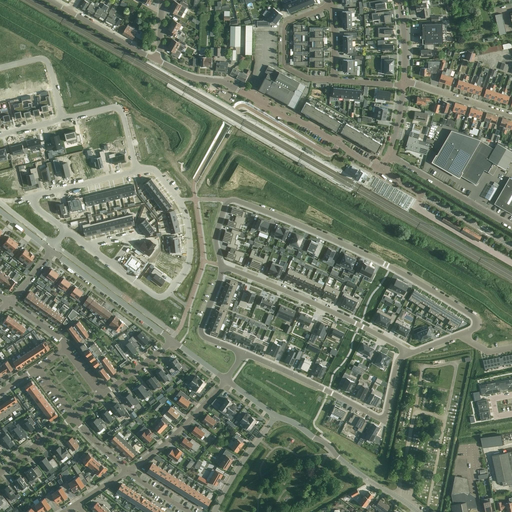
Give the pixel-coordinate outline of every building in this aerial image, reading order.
[(85,9),(90,2),(91,0),(90,0),(83,0),(80,6),(85,9)] [(289,0),(284,2),(285,4),(288,10),(289,13),(294,11),(291,2),(289,0)] [(291,2),(294,11),(299,8),(296,0),(291,2)] [(302,0),(296,0),(299,8),(305,6),(302,0)] [(381,0),(378,0),(369,2),(370,6),(376,5),(377,11),(386,9),(385,3),(382,3),(381,0)] [(422,4),(416,5),(417,11),(420,11),(421,18),(423,18),(429,17),(428,9),(427,9),(426,5),(427,5),(427,0),(422,1),(422,4)] [(184,12),(186,8),(188,5),(182,2),(181,4),(174,1),(172,5),(184,12)] [(93,14),(96,8),(99,5),(96,3),(94,5),(90,3),(89,5),(86,10),(93,14)] [(99,17),(107,4),(105,3),(104,4),(104,3),(101,8),(99,7),(98,8),(94,15),(99,17)] [(103,20),(107,13),(108,13),(107,12),(107,11),(110,4),(108,3),(107,4),(99,17),(103,20)] [(180,20),(184,12),(172,5),(169,10),(176,14),(174,17),(180,20)] [(115,16),(113,15),(116,10),(112,8),(109,13),(110,13),(105,21),(113,25),(114,24),(118,26),(122,19),(118,17),(116,20),(113,19),(115,16)] [(273,8),(270,12),(279,19),(283,15),(273,8)] [(351,11),(355,11),(355,8),(348,8),(348,11),(342,11),(342,17),(352,17),(351,11)] [(262,21),(257,21),(257,26),(270,26),(270,22),(271,21),(276,24),(279,19),(270,12),(269,12),(265,16),(268,19),(267,21),(262,21)] [(384,12),(372,14),(373,20),(379,19),(379,24),(392,22),(391,17),(391,15),(385,16),(384,12)] [(171,25),(179,29),(181,25),(185,27),(187,24),(182,21),(180,24),(173,20),(171,25)] [(348,31),(355,31),(355,26),(352,26),(352,23),(343,23),(343,28),(348,28),(348,31)] [(422,36),(420,36),(420,39),(422,38),(423,44),(427,44),(433,44),(443,43),(443,36),(442,23),(422,24),(422,36)] [(142,40),(145,34),(147,31),(144,29),(143,31),(142,30),(141,31),(135,28),(136,27),(134,26),(133,27),(128,24),(123,34),(133,40),(135,36),(142,40)] [(171,25),(168,29),(170,31),(169,33),(173,36),(179,39),(180,36),(182,31),(179,29),(171,25)] [(302,25),(293,25),(293,31),(294,31),(294,35),(302,35),(308,35),(308,31),(302,31),(302,25)] [(230,26),(230,46),(240,46),(240,26),(230,26)] [(323,27),(309,27),(309,31),(315,31),(315,37),(315,38),(323,38),(324,38),(324,31),(323,31),(323,27)] [(393,29),(388,29),(388,27),(378,28),(378,38),(392,37),(391,33),(393,33),(393,29)] [(349,32),(349,36),(343,36),(343,41),(353,41),(352,37),(357,37),(356,32),(349,32)] [(302,41),(302,35),(294,35),(293,35),(293,42),(294,42),(294,45),(302,45),(308,45),(308,41),(302,41)] [(309,41),(315,41),(315,47),(315,48),(323,48),(324,48),(324,41),(323,41),(323,38),(315,38),(315,37),(309,37),(309,41)] [(170,44),(178,48),(179,46),(182,48),(183,45),(185,46),(186,43),(181,40),(179,43),(173,39),(170,44)] [(385,40),(378,41),(378,48),(382,47),(382,51),(393,50),(393,49),(394,49),(394,46),(393,46),(393,44),(386,44),(385,40)] [(177,50),(178,48),(170,44),(167,48),(174,52),(172,55),(178,58),(181,53),(177,50)] [(427,50),(421,50),(421,57),(426,56),(431,56),(433,56),(435,55),(435,50),(434,50),(433,44),(427,44),(427,50)] [(293,52),(294,52),(294,55),(302,55),(308,55),(308,51),(302,51),(302,45),(294,45),(293,45),(293,52)] [(343,52),(351,52),(351,55),(357,55),(357,52),(355,52),(355,46),(353,46),(343,47),(343,52)] [(309,47),(309,51),(315,51),(315,57),(315,58),(323,58),(324,58),(324,51),(323,51),(323,48),(315,48),(315,47),(309,47)] [(465,59),(472,61),(475,54),(468,51),(465,59)] [(308,65),(308,61),(302,61),(302,55),(294,55),(293,55),(293,62),(294,62),(294,65),(308,65)] [(384,73),(393,74),(394,60),(390,60),(390,56),(383,56),(382,67),(385,67),(384,73)] [(201,57),(201,66),(202,66),(202,67),(204,67),(205,66),(206,66),(211,66),(212,58),(206,57),(201,57)] [(324,61),(323,61),(323,58),(315,58),(315,57),(309,57),(309,61),(315,61),(315,68),(324,68),(324,61)] [(216,65),(216,71),(227,72),(228,62),(220,61),(220,63),(217,62),(216,65)] [(428,76),(431,76),(431,73),(432,73),(436,73),(436,68),(439,68),(439,65),(439,62),(428,61),(428,68),(421,68),(421,71),(420,71),(420,75),(428,76)] [(268,66),(265,72),(268,74),(265,78),(259,90),(264,92),(265,91),(288,103),(287,104),(295,108),(306,85),(268,66)] [(343,66),(343,71),(350,72),(350,75),(357,75),(357,72),(354,72),(354,69),(355,66),(343,66)] [(245,73),(243,72),(242,73),(233,68),(230,74),(245,82),(248,76),(249,75),(251,71),(248,70),(247,74),(245,73)] [(441,76),(439,81),(445,83),(449,70),(447,69),(445,75),(442,74),(441,76)] [(452,70),(449,70),(445,83),(450,85),(453,77),(450,76),(452,70)] [(465,81),(465,79),(466,75),(464,75),(462,81),(459,79),(456,87),(462,89),(465,81)] [(476,85),(479,77),(477,76),(474,85),(470,83),(468,91),(474,93),(476,85)] [(468,91),(470,83),(465,81),(462,89),(468,91)] [(489,98),(494,84),(492,84),(490,90),(486,89),(483,96),(489,98)] [(498,92),(494,91),(495,89),(496,85),(494,84),(489,98),(495,100),(498,92)] [(480,95),(482,87),(479,86),(476,85),(474,93),(480,95)] [(509,96),(506,95),(507,93),(509,86),(506,85),(506,88),(505,88),(501,102),(507,104),(509,96)] [(501,102),(505,88),(503,87),(502,91),(501,94),(498,92),(495,100),(501,102)] [(330,94),(329,100),(333,100),(338,101),(338,97),(339,88),(333,88),(333,94),(330,94)] [(354,99),(354,101),(360,101),(364,102),(364,96),(360,95),(361,90),(355,90),(354,99)] [(376,98),(375,101),(385,103),(386,100),(389,100),(391,92),(379,90),(378,98),(376,98)] [(41,101),(43,110),(43,112),(49,110),(48,107),(52,106),(49,96),(45,97),(46,100),(41,101)] [(336,133),(344,120),(344,119),(309,99),(307,102),(306,102),(301,111),(302,111),(301,113),(336,133)] [(33,106),(32,106),(34,113),(34,116),(41,114),(40,111),(43,110),(41,101),(37,102),(38,105),(33,106)] [(443,114),(446,114),(450,103),(443,101),(442,105),(440,110),(444,111),(443,114)] [(19,106),(13,108),(16,118),(22,117),(22,116),(21,114),(24,113),(23,107),(22,102),(18,103),(19,106)] [(23,107),(24,113),(25,115),(25,118),(32,117),(31,113),(34,113),(32,106),(33,106),(32,102),(28,103),(29,106),(23,107)] [(458,114),(461,104),(455,102),(453,110),(456,111),(454,117),(457,118),(458,114)] [(374,103),(374,106),(375,107),(374,112),(386,114),(388,109),(380,107),(381,104),(374,103)] [(435,103),(433,112),(438,113),(439,110),(440,110),(442,105),(435,103)] [(461,104),(459,112),(465,113),(467,106),(461,104)] [(474,117),(477,109),(471,107),(468,115),(474,117)] [(1,109),(0,108),(0,118),(3,118),(4,121),(10,120),(7,110),(2,112),(1,109)] [(475,124),(477,117),(480,119),(483,111),(477,109),(474,117),(473,119),(472,123),(475,124)] [(426,122),(427,115),(433,116),(434,112),(425,110),(424,113),(415,112),(414,120),(426,122)] [(374,112),(373,118),(385,120),(386,114),(374,112)] [(492,115),(486,113),(484,120),(487,121),(485,127),(488,128),(492,115)] [(498,116),(492,115),(488,128),(490,129),(492,123),(496,124),(498,116)] [(506,127),(508,120),(502,118),(500,125),(503,126),(501,132),(504,133),(505,130),(506,127)] [(344,120),(336,133),(339,135),(340,134),(347,122),(344,120)] [(348,120),(347,122),(340,134),(375,154),(376,152),(377,152),(382,144),(381,143),(383,140),(348,120)] [(95,128),(84,131),(86,137),(93,136),(93,138),(100,136),(99,131),(96,131),(95,128)] [(452,130),(433,162),(458,177),(460,174),(476,183),(484,170),(493,175),(498,165),(506,170),(511,158),(511,146),(498,142),(494,149),(480,141),(480,140),(452,130)] [(69,132),(65,133),(67,141),(71,140),(77,139),(78,142),(81,141),(80,134),(77,135),(76,131),(70,132),(69,132)] [(408,143),(406,148),(426,154),(428,146),(418,143),(419,141),(417,140),(419,134),(415,133),(411,132),(410,136),(410,137),(415,138),(414,141),(415,141),(414,145),(408,143)] [(51,142),(46,143),(48,150),(53,149),(53,150),(62,148),(59,135),(50,137),(51,142)] [(35,141),(29,142),(31,149),(40,147),(41,151),(46,150),(44,141),(41,141),(40,139),(36,140),(35,141),(35,140),(35,141)] [(22,144),(11,147),(13,155),(24,152),(24,154),(25,154),(28,153),(27,147),(23,148),(22,144)] [(0,157),(6,156),(7,160),(11,159),(10,158),(9,153),(6,153),(4,148),(0,149),(0,157)] [(101,157),(94,158),(97,169),(104,167),(102,161),(106,161),(104,151),(99,152),(101,157)] [(114,153),(109,154),(111,164),(114,163),(115,165),(118,164),(121,163),(126,162),(124,155),(115,157),(114,153)] [(82,160),(75,162),(78,173),(85,171),(84,166),(87,165),(85,155),(81,156),(82,160)] [(58,159),(54,160),(57,172),(61,171),(62,177),(70,175),(67,163),(60,164),(58,159)] [(41,171),(40,171),(40,172),(41,172),(45,180),(47,180),(48,180),(51,180),(51,179),(54,178),(55,179),(51,161),(46,162),(47,166),(48,168),(41,171)] [(357,177),(356,177),(361,180),(360,180),(364,182),(365,179),(367,175),(365,173),(360,170),(360,171),(358,169),(352,166),(350,170),(355,173),(355,174),(358,175),(357,177)] [(31,174),(26,175),(29,185),(36,184),(35,179),(39,178),(37,170),(36,167),(30,169),(31,174)] [(9,181),(6,181),(7,186),(10,185),(11,189),(19,187),(17,181),(21,180),(19,173),(8,176),(9,181)] [(511,214),(511,178),(509,177),(494,204),(500,207),(502,209),(505,211),(508,212),(511,214)] [(151,179),(143,184),(146,188),(154,182),(151,179)] [(154,182),(146,188),(149,192),(157,186),(154,182)] [(134,185),(127,186),(129,196),(136,194),(134,185)] [(127,186),(120,188),(122,198),(129,196),(127,186)] [(157,186),(149,192),(152,196),(160,190),(157,186)] [(482,187),(479,194),(490,199),(493,193),(482,187)] [(120,188),(113,190),(115,199),(122,198),(120,188)] [(113,190),(106,192),(108,201),(115,199),(113,190)] [(160,190),(152,196),(155,200),(163,194),(160,190)] [(106,192),(99,193),(101,203),(108,201),(106,192)] [(99,193),(92,195),(94,204),(101,203),(99,193)] [(163,194),(155,200),(158,204),(166,198),(163,194)] [(92,195),(85,197),(87,206),(94,204),(92,195)] [(166,198),(158,204),(161,208),(169,202),(166,198)] [(81,199),(70,202),(72,211),(78,210),(79,213),(87,211),(85,203),(82,204),(81,199)] [(169,202),(161,208),(164,211),(172,206),(169,202)] [(63,204),(56,205),(59,214),(63,213),(65,219),(71,217),(68,205),(64,206),(63,204)] [(232,208),(231,213),(236,215),(235,218),(245,221),(246,217),(244,217),(246,212),(239,210),(239,209),(236,208),(236,209),(232,208)] [(175,210),(165,212),(167,220),(177,217),(175,210)] [(132,214),(125,216),(128,226),(135,225),(132,214)] [(125,216),(118,217),(121,228),(128,226),(125,216)] [(459,230),(461,226),(444,216),(442,220),(459,230)] [(118,217),(111,219),(114,230),(121,228),(118,217)] [(177,217),(167,220),(169,227),(178,224),(177,217)] [(259,217),(254,229),(260,231),(265,220),(259,217)] [(146,218),(138,224),(141,228),(149,222),(146,218)] [(229,220),(227,225),(240,229),(241,224),(244,225),(245,221),(235,218),(234,221),(229,220)] [(111,219),(104,221),(107,232),(114,230),(111,219)] [(260,231),(260,232),(268,235),(271,230),(268,229),(270,222),(265,220),(260,231)] [(104,221),(97,223),(100,233),(107,232),(104,221)] [(149,222),(141,228),(144,232),(152,226),(149,222)] [(90,223),(83,225),(85,237),(93,235),(90,224),(90,223)] [(90,224),(93,235),(100,233),(97,223),(90,224)] [(178,224),(169,227),(171,234),(180,231),(178,224)] [(278,225),(274,235),(279,237),(283,227),(278,225)] [(152,226),(144,232),(147,236),(155,230),(152,226)] [(478,241),(481,236),(464,226),(461,231),(478,241)] [(283,227),(279,237),(285,239),(289,229),(283,227)] [(225,230),(224,236),(235,239),(237,234),(241,236),(242,232),(232,229),(231,232),(225,230)] [(292,238),(289,245),(289,246),(289,245),(298,249),(298,250),(303,252),(306,245),(300,243),(303,237),(296,234),(294,239),(292,238)] [(224,236),(222,241),(228,243),(227,246),(237,249),(238,245),(235,244),(236,239),(235,239),(224,236)] [(2,239),(0,242),(0,246),(1,247),(2,245),(6,249),(13,240),(8,237),(6,240),(5,241),(2,239)] [(171,239),(171,246),(175,246),(175,255),(178,256),(178,257),(183,257),(183,243),(180,243),(180,240),(171,239)] [(6,249),(5,250),(5,251),(12,256),(17,250),(14,248),(15,247),(18,244),(13,240),(6,249)] [(311,240),(307,251),(313,253),(312,256),(317,259),(321,251),(316,249),(318,244),(316,243),(311,240)] [(140,244),(136,250),(146,258),(150,252),(149,251),(152,247),(147,243),(143,247),(140,244)] [(328,248),(323,259),(330,262),(329,265),(332,266),(335,261),(332,259),(336,251),(328,248)] [(18,252),(14,257),(21,263),(23,261),(29,252),(24,249),(22,252),(21,254),(18,252)] [(229,251),(227,257),(230,258),(230,259),(233,260),(233,259),(239,261),(241,256),(243,257),(245,253),(234,249),(234,250),(235,250),(234,253),(229,251)] [(252,249),(248,259),(252,260),(249,265),(255,267),(258,259),(259,256),(254,254),(256,251),(252,249)] [(29,252),(23,261),(27,264),(25,266),(28,269),(33,263),(30,261),(31,259),(34,256),(33,256),(34,255),(30,252),(29,252)] [(258,259),(255,267),(260,269),(262,264),(265,265),(269,256),(265,254),(264,258),(259,256),(258,259)] [(338,259),(335,266),(340,269),(341,266),(345,268),(350,256),(345,254),(341,260),(338,259)] [(169,260),(163,268),(170,274),(177,264),(176,263),(179,259),(170,256),(168,259),(169,260)] [(350,256),(345,268),(349,270),(348,272),(352,275),(356,267),(353,266),(356,259),(350,256)] [(132,258),(127,264),(137,272),(140,267),(143,269),(147,264),(141,260),(139,263),(132,258)] [(273,262),(268,273),(273,275),(274,275),(275,270),(278,264),(273,262)] [(275,270),(274,275),(279,277),(282,271),(285,272),(288,263),(285,262),(284,266),(278,264),(275,270)] [(359,266),(355,274),(359,276),(360,272),(365,275),(369,266),(369,265),(364,263),(362,267),(359,266)] [(369,266),(365,275),(369,277),(367,280),(371,282),(375,273),(372,272),(374,268),(369,266)] [(56,271),(55,271),(50,267),(47,271),(44,270),(40,276),(44,279),(46,277),(49,280),(56,271)] [(155,268),(151,272),(155,275),(151,280),(160,286),(165,280),(160,276),(162,273),(155,268)] [(289,268),(284,279),(290,282),(294,274),(295,271),(289,268)] [(56,271),(49,280),(48,281),(51,283),(52,282),(55,284),(61,276),(56,272),(56,271)] [(294,274),(290,282),(296,285),(299,277),(301,273),(295,271),(294,274)] [(299,277),(296,285),(302,287),(305,279),(306,277),(307,276),(301,273),(299,277)] [(2,284),(6,287),(12,279),(7,276),(2,284)] [(60,290),(68,280),(67,280),(62,276),(56,284),(59,286),(57,288),(60,290)] [(305,279),(302,287),(307,290),(311,282),(312,280),(306,277),(305,279)] [(12,279),(6,287),(11,290),(17,282),(12,279)] [(391,283),(388,289),(397,293),(402,282),(396,279),(394,284),(391,283)] [(60,290),(63,292),(64,291),(67,293),(73,284),(68,281),(68,280),(60,290)] [(226,283),(225,286),(236,290),(238,283),(231,280),(229,283),(227,282),(227,283),(226,283)] [(311,282),(307,290),(313,292),(317,284),(318,282),(312,280),(311,282)] [(317,284),(313,292),(319,295),(324,285),(323,285),(318,282),(317,284)] [(402,282),(397,293),(402,296),(401,298),(404,300),(408,292),(405,290),(408,285),(402,282)] [(326,284),(322,292),(324,293),(323,296),(328,299),(333,288),(326,284)] [(74,285),(68,293),(71,295),(69,297),(72,299),(80,289),(79,289),(74,285)] [(225,286),(223,292),(233,296),(236,290),(225,286)] [(333,288),(328,299),(333,301),(335,297),(337,298),(340,291),(333,288)] [(80,289),(72,299),(75,301),(76,300),(79,302),(81,303),(85,298),(83,296),(85,293),(80,290),(80,289)] [(414,290),(409,298),(413,301),(419,292),(414,290)] [(244,292),(239,305),(245,308),(248,301),(252,303),(255,294),(248,291),(247,294),(244,292)] [(29,292),(24,300),(29,303),(34,295),(29,292)] [(222,294),(220,298),(221,298),(231,302),(233,296),(223,292),(222,294)] [(343,292),(341,298),(344,300),(341,305),(347,308),(353,297),(352,297),(343,292)] [(419,292),(413,301),(418,304),(423,295),(419,292)] [(35,294),(34,295),(29,303),(33,306),(38,298),(39,297),(35,294)] [(418,304),(417,305),(423,308),(429,298),(424,295),(423,295),(418,304)] [(89,296),(83,304),(87,307),(93,299),(89,296)] [(263,297),(260,304),(270,309),(269,311),(273,313),(276,307),(272,305),(274,301),(263,297)] [(353,297),(347,308),(353,311),(355,305),(359,307),(363,299),(359,297),(358,299),(353,297)] [(38,298),(33,306),(37,309),(43,302),(38,298)] [(221,298),(219,302),(222,303),(221,306),(228,309),(231,302),(221,298)] [(429,298),(423,308),(428,311),(434,302),(429,298)] [(93,299),(87,307),(92,311),(98,303),(93,299)] [(43,302),(37,309),(42,312),(47,305),(43,302)] [(434,302),(428,311),(433,313),(438,304),(434,302)] [(98,303),(92,311),(97,314),(103,306),(98,303)] [(438,304),(433,313),(437,316),(443,307),(438,304)] [(47,305),(42,312),(46,316),(52,308),(47,305)] [(281,305),(277,313),(288,318),(287,320),(291,322),(295,312),(281,305)] [(103,306),(97,314),(101,318),(107,310),(103,306)] [(216,309),(215,313),(225,317),(228,310),(220,307),(219,310),(216,309)] [(437,316),(437,317),(442,320),(448,310),(443,307),(437,316)] [(52,308),(46,316),(50,319),(56,311),(52,308)] [(73,309),(68,316),(71,320),(79,314),(75,311),(73,309)] [(378,309),(374,315),(378,317),(375,322),(375,323),(379,325),(379,324),(381,325),(387,314),(378,309)] [(107,310),(101,318),(106,321),(107,320),(111,314),(112,313),(107,310)] [(448,310),(442,320),(447,323),(448,323),(453,314),(453,313),(448,310)] [(56,311),(50,319),(55,322),(60,314),(56,311)] [(213,317),(212,319),(223,323),(225,317),(215,313),(214,314),(214,313),(213,317)] [(301,313),(298,321),(305,324),(303,328),(310,331),(314,324),(310,322),(312,318),(308,316),(305,315),(301,313)] [(387,314),(381,325),(382,326),(386,328),(389,323),(392,324),(397,316),(392,313),(391,316),(387,314)] [(60,314),(55,322),(59,325),(65,317),(60,314)] [(107,320),(110,323),(109,324),(110,324),(108,327),(117,333),(119,331),(120,331),(120,330),(123,332),(129,327),(124,324),(125,323),(115,316),(115,317),(111,314),(107,320)] [(453,314),(448,323),(452,325),(458,317),(453,314)] [(8,315),(2,322),(7,325),(12,318),(8,315)] [(458,317),(452,325),(457,328),(462,319),(458,317)] [(7,325),(11,329),(16,322),(12,318),(7,325)] [(212,319),(210,325),(220,329),(223,323),(212,319)] [(96,367),(99,365),(100,367),(102,365),(100,363),(103,362),(112,374),(116,371),(79,321),(74,324),(75,325),(73,327),(72,325),(67,329),(96,367)] [(396,321),(393,327),(396,329),(394,332),(405,337),(409,330),(401,326),(402,324),(396,321)] [(16,322),(11,329),(16,332),(21,325),(16,322)] [(315,327),(308,341),(313,344),(316,337),(318,334),(322,337),(322,336),(324,337),(326,332),(324,332),(327,326),(328,325),(327,325),(325,324),(321,322),(318,329),(315,327)] [(21,325),(16,332),(20,335),(25,328),(21,325)] [(208,329),(211,330),(210,333),(218,336),(220,329),(210,325),(208,329)] [(228,332),(227,334),(230,335),(229,338),(233,340),(238,328),(231,325),(229,330),(228,332)] [(428,328),(417,332),(420,340),(432,335),(431,333),(434,332),(431,325),(428,327),(428,328)] [(238,328),(233,340),(237,341),(239,342),(244,331),(238,328)] [(330,328),(326,338),(326,339),(326,337),(335,341),(336,338),(340,340),(342,336),(343,336),(343,335),(344,333),(339,331),(339,329),(338,330),(334,328),(333,329),(330,328)] [(244,331),(239,342),(241,343),(244,345),(245,345),(249,333),(244,331)] [(133,336),(131,338),(136,343),(138,341),(143,346),(149,340),(148,340),(149,339),(146,336),(145,337),(141,332),(135,338),(133,336)] [(249,333),(245,345),(249,346),(250,344),(252,345),(256,337),(256,336),(249,333)] [(256,337),(252,345),(255,346),(254,349),(258,350),(262,340),(256,337)] [(130,342),(124,346),(131,355),(137,351),(135,348),(138,346),(136,343),(131,338),(128,340),(130,342)] [(262,340),(258,350),(258,351),(262,352),(263,350),(266,351),(269,343),(262,340)] [(273,341),(268,353),(276,356),(280,347),(283,349),(286,342),(283,340),(281,345),(273,341)] [(44,341),(40,344),(44,351),(49,348),(44,341)] [(116,342),(114,344),(125,359),(126,358),(127,360),(120,365),(121,367),(130,361),(116,342)] [(363,343),(359,350),(368,355),(367,357),(371,360),(375,354),(372,352),(374,348),(370,346),(367,345),(363,343)] [(40,344),(35,347),(40,354),(44,351),(40,344)] [(35,347),(31,350),(35,357),(40,354),(35,347)] [(291,350),(286,360),(293,363),(296,357),(299,358),(302,352),(296,349),(294,351),(291,350)] [(31,350),(26,353),(31,360),(35,357),(31,350)] [(372,361),(371,363),(380,368),(381,365),(382,365),(383,363),(387,365),(390,358),(387,356),(387,355),(386,355),(385,354),(381,352),(380,353),(378,358),(375,356),(372,361)] [(26,353),(22,356),(26,363),(31,360),(26,353)] [(22,356),(17,359),(22,366),(26,363),(22,356)] [(166,366),(171,363),(167,358),(163,361),(166,366)] [(179,368),(182,366),(176,358),(170,363),(173,367),(169,370),(173,375),(180,370),(179,368)] [(299,363),(299,364),(302,365),(300,368),(301,368),(308,371),(312,362),(305,358),(303,361),(303,363),(300,362),(300,364),(299,363)] [(17,359),(12,362),(17,369),(22,366),(17,359)] [(7,360),(2,364),(7,372),(12,369),(7,360)] [(316,360),(313,366),(317,368),(313,374),(321,378),(326,367),(319,363),(319,362),(316,360)] [(354,365),(352,369),(361,374),(363,370),(354,365)] [(106,380),(110,376),(103,367),(99,370),(106,380)] [(156,373),(163,382),(168,379),(169,380),(172,378),(168,373),(166,375),(162,369),(161,370),(160,369),(158,371),(158,372),(156,373)] [(344,373),(341,380),(344,382),(343,385),(342,388),(341,387),(341,388),(349,392),(354,382),(355,382),(354,382),(354,381),(350,379),(351,377),(344,373)] [(201,379),(200,379),(199,378),(200,378),(197,376),(196,376),(195,376),(193,379),(190,377),(191,376),(189,375),(186,378),(188,380),(185,383),(188,386),(190,384),(194,387),(201,379)] [(158,386),(159,388),(162,386),(158,381),(156,383),(151,377),(146,381),(153,390),(158,386)] [(201,379),(194,387),(192,390),(200,396),(205,390),(202,388),(206,383),(201,379),(200,379),(201,379)] [(510,379),(502,381),(504,391),(508,390),(507,385),(511,384),(510,379)] [(35,385),(32,381),(25,386),(28,390),(35,385)] [(498,381),(491,383),(493,393),(497,392),(496,387),(499,386),(498,381)] [(499,386),(496,387),(497,392),(504,391),(502,381),(498,381),(499,386)] [(359,382),(356,389),(359,390),(356,396),(363,400),(368,389),(361,385),(362,384),(359,382)] [(488,389),(484,390),(485,395),(493,393),(491,383),(487,384),(488,389)] [(480,385),(479,385),(481,395),(485,395),(484,390),(488,389),(487,384),(480,385)] [(31,395),(38,389),(35,385),(28,390),(31,395)] [(141,385),(135,390),(142,400),(147,396),(149,395),(150,396),(153,395),(149,390),(147,391),(141,385)] [(35,399),(41,394),(38,389),(31,395),(35,399)] [(183,407),(186,409),(188,406),(188,405),(190,402),(187,400),(190,397),(180,390),(176,396),(180,399),(177,402),(183,407)] [(373,390),(367,401),(367,402),(367,401),(377,406),(382,397),(375,393),(376,392),(373,390)] [(130,393),(123,398),(129,406),(134,403),(136,405),(140,402),(136,397),(134,399),(130,393)] [(35,399),(38,403),(45,398),(41,394),(35,399)] [(15,410),(21,407),(14,397),(9,400),(15,410)] [(48,402),(45,398),(38,403),(41,408),(48,402)] [(216,399),(213,402),(225,411),(232,403),(232,402),(227,398),(223,404),(216,399)] [(10,414),(15,410),(9,400),(3,404),(10,414)] [(487,400),(477,402),(478,409),(483,408),(483,405),(488,404),(487,400)] [(159,401),(153,408),(156,411),(162,404),(159,401)] [(44,412),(51,407),(48,402),(41,408),(44,412)] [(117,403),(116,404),(115,403),(112,405),(113,406),(112,407),(115,411),(114,411),(116,413),(119,417),(124,413),(127,417),(130,415),(124,408),(122,410),(117,403)] [(225,411),(226,411),(230,414),(228,417),(231,419),(236,413),(233,411),(237,406),(236,405),(233,403),(232,403),(225,411)] [(0,411),(4,418),(10,414),(3,404),(0,405),(0,411)] [(483,408),(478,409),(479,413),(489,411),(488,404),(483,405),(483,408)] [(332,412),(330,416),(333,418),(333,417),(335,414),(342,417),(341,419),(344,421),(349,411),(342,407),(341,408),(339,407),(335,405),(331,412),(332,412)] [(48,416),(54,411),(51,407),(44,412),(48,416)] [(174,420),(176,418),(177,418),(179,415),(179,414),(171,407),(165,413),(163,416),(169,420),(171,418),(173,419),(174,420)] [(48,416),(51,421),(58,415),(54,411),(48,416)] [(102,415),(108,423),(111,420),(112,422),(117,418),(114,414),(111,416),(107,411),(102,415)] [(251,417),(250,416),(250,415),(247,413),(247,414),(246,413),(242,418),(239,416),(235,422),(238,424),(240,421),(245,425),(251,417)] [(350,417),(354,419),(351,423),(359,427),(357,430),(362,433),(367,422),(365,421),(365,420),(364,419),(354,413),(352,417),(350,417)] [(207,415),(202,421),(211,427),(216,421),(218,422),(219,420),(220,419),(214,415),(214,416),(212,419),(207,415)] [(245,425),(250,429),(248,431),(251,434),(255,428),(252,426),(256,420),(251,416),(251,417),(245,425)] [(35,428),(31,424),(34,422),(30,417),(27,419),(28,420),(23,424),(30,432),(35,428)] [(164,429),(164,428),(165,428),(168,425),(166,424),(169,421),(163,417),(161,419),(162,420),(155,428),(160,433),(163,430),(164,429)] [(97,418),(91,423),(94,428),(97,431),(97,432),(104,427),(105,429),(108,428),(104,422),(101,424),(97,418)] [(17,427),(12,431),(18,440),(24,436),(21,433),(24,430),(21,426),(18,423),(16,425),(17,427)] [(363,432),(359,441),(362,443),(366,437),(375,442),(375,441),(377,437),(375,436),(376,435),(379,428),(377,427),(378,427),(373,424),(367,434),(363,432)] [(196,426),(191,432),(200,439),(203,435),(207,438),(211,433),(203,427),(201,430),(196,426)] [(142,428),(137,433),(140,436),(147,443),(152,438),(150,436),(153,433),(148,429),(146,431),(145,431),(142,428)] [(118,433),(111,440),(116,445),(123,438),(118,433)] [(0,440),(0,439),(0,444),(2,447),(5,446),(7,449),(14,444),(6,434),(0,439),(0,440)] [(241,446),(244,443),(242,442),(243,439),(237,434),(234,437),(237,439),(231,447),(237,452),(240,449),(242,447),(241,446)] [(501,435),(480,438),(482,447),(502,445),(501,435)] [(72,437),(66,442),(70,448),(68,449),(72,455),(75,453),(73,451),(79,446),(77,443),(79,442),(76,438),(74,439),(72,437)] [(123,438),(116,445),(121,450),(128,442),(123,438)] [(185,438),(184,438),(183,438),(181,441),(182,442),(180,444),(188,450),(190,447),(196,451),(200,445),(192,439),(190,441),(185,438)] [(128,442),(121,450),(125,454),(132,447),(128,442)] [(60,446),(54,451),(60,460),(67,455),(69,458),(72,456),(67,450),(64,452),(60,446)] [(132,447),(125,454),(131,459),(137,452),(132,447)] [(168,455),(177,461),(181,455),(180,455),(183,452),(177,448),(175,451),(173,449),(168,455)] [(226,455),(223,460),(221,459),(218,464),(226,469),(233,459),(230,458),(233,454),(226,450),(223,454),(226,455)] [(503,486),(511,483),(511,451),(492,456),(497,482),(502,481),(503,486)] [(94,458),(88,453),(86,456),(84,454),(78,461),(80,463),(82,461),(88,465),(94,458)] [(39,462),(46,471),(53,467),(54,468),(58,465),(53,458),(49,461),(46,457),(39,462)] [(94,458),(88,465),(92,468),(98,461),(94,458)] [(102,464),(102,465),(98,461),(92,468),(96,472),(102,464)] [(158,466),(153,463),(148,471),(152,474),(158,466)] [(102,464),(96,472),(100,475),(103,472),(104,473),(107,469),(102,464)] [(162,469),(158,466),(152,474),(157,477),(162,469)] [(32,468),(25,473),(29,477),(28,478),(30,480),(31,480),(34,478),(35,479),(38,476),(42,473),(38,467),(34,470),(32,468)] [(167,472),(162,469),(157,477),(162,480),(167,472)] [(212,469),(206,479),(209,481),(217,485),(219,482),(219,481),(220,479),(221,479),(223,474),(215,470),(212,469)] [(73,479),(73,480),(79,489),(80,488),(81,489),(84,487),(84,486),(85,485),(81,480),(85,478),(81,472),(78,474),(79,476),(78,476),(73,479)] [(172,475),(167,472),(162,480),(167,484),(172,475)] [(177,478),(172,475),(167,484),(172,487),(177,478)] [(475,499),(468,494),(470,492),(467,478),(455,475),(451,494),(453,505),(451,505),(452,511),(467,511),(467,507),(470,507),(471,508),(477,507),(475,499)] [(14,481),(17,484),(14,486),(18,491),(21,489),(21,490),(27,485),(20,476),(14,481)] [(199,476),(197,480),(206,485),(209,481),(206,479),(199,476)] [(182,481),(177,478),(172,487),(177,490),(182,481)] [(64,483),(68,489),(71,487),(74,492),(79,489),(73,480),(68,483),(67,482),(64,483)] [(182,481),(177,490),(182,493),(187,484),(182,481)] [(56,490),(57,491),(62,499),(62,500),(64,499),(64,500),(63,500),(64,500),(67,498),(66,497),(67,497),(64,491),(68,489),(64,483),(59,487),(60,488),(56,490)] [(122,484),(117,492),(122,495),(127,487),(122,484)] [(191,487),(187,484),(182,493),(186,496),(191,487)] [(8,486),(3,489),(6,492),(4,493),(9,501),(9,500),(14,497),(16,499),(20,496),(18,493),(16,495),(13,492),(12,490),(8,486)] [(127,487),(122,495),(127,498),(132,490),(127,487)] [(196,491),(191,487),(186,496),(191,499),(196,491)] [(132,501),(137,493),(132,490),(127,498),(132,501)] [(47,494),(51,500),(54,498),(57,502),(62,499),(57,491),(51,494),(50,492),(47,494)] [(201,494),(196,491),(191,499),(196,502),(201,494)] [(359,503),(365,508),(368,504),(371,500),(370,499),(373,495),(369,491),(365,496),(364,495),(359,503)] [(132,501),(136,504),(142,496),(137,493),(132,501)] [(51,500),(47,494),(45,496),(46,497),(45,498),(44,498),(39,501),(40,501),(46,510),(47,510),(47,511),(50,508),(51,507),(47,502),(51,500)] [(201,494),(196,502),(201,505),(206,497),(201,494)] [(141,507),(146,499),(142,496),(136,504),(141,507)] [(10,505),(4,497),(1,500),(0,498),(0,504),(4,510),(10,505)] [(201,505),(206,508),(211,500),(206,497),(201,505)] [(493,497),(481,499),(483,507),(484,507),(485,511),(490,511),(492,511),(490,503),(494,502),(493,497)] [(508,511),(511,510),(511,498),(509,498),(510,502),(506,503),(501,504),(501,502),(497,503),(499,510),(502,510),(502,509),(507,508),(508,511)] [(146,510),(151,502),(146,499),(141,507),(146,510)] [(374,507),(376,506),(380,509),(379,511),(378,511),(385,511),(389,507),(380,500),(379,501),(377,499),(372,506),(374,507)] [(42,511),(46,510),(40,501),(35,504),(34,503),(30,505),(34,511),(37,509),(39,511),(42,511)] [(103,504),(101,506),(97,502),(91,508),(94,511),(111,511),(103,504)] [(148,511),(151,511),(156,505),(151,502),(146,510),(148,511)]
